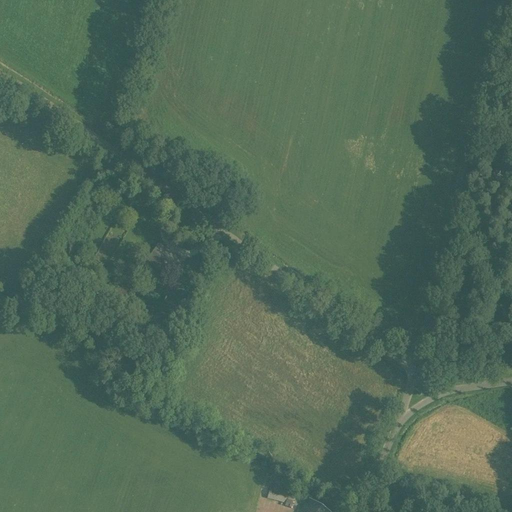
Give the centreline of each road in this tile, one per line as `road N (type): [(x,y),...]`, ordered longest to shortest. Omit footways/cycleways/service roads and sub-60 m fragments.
road 1 (unclassified): [(413,371),(0,71)]
road 2 (unclassified): [(413,371),(500,0)]
